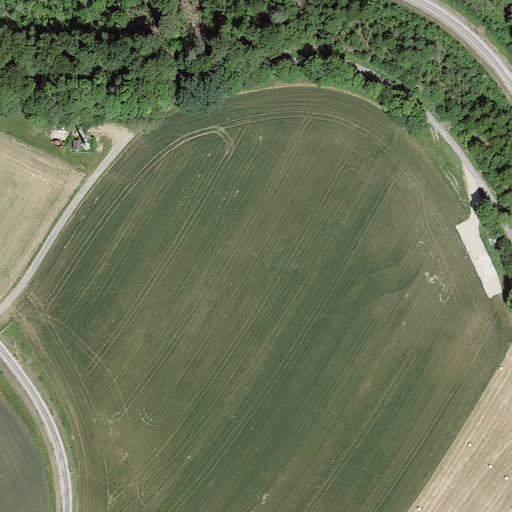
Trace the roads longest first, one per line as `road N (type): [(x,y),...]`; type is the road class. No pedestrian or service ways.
road 1 (track): [(0,311),(91,182),(165,99),(204,76),(278,62),(353,66),(401,92),(449,139),(511,236)]
road 2 (track): [(0,86),(77,97),(188,82)]
